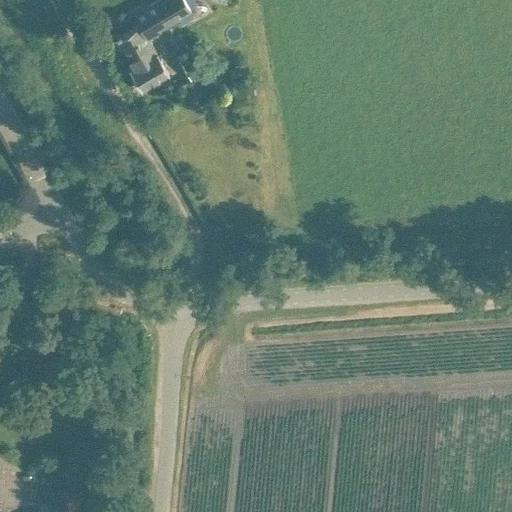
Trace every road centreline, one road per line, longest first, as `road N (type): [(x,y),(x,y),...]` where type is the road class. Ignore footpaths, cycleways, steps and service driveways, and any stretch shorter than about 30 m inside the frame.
road 1 (track): [(59,0),(197,237),(184,307)]
road 2 (unclassified): [(184,307),(511,287)]
road 3 (unclassified): [(155,511),(184,307)]
road 4 (residential): [(184,307),(135,301),(103,278),(59,211)]
road 5 (residential): [(59,211),(0,106)]
